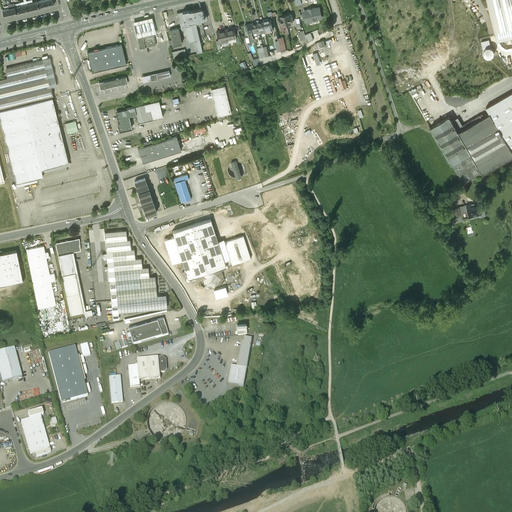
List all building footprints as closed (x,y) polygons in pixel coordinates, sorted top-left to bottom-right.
[(45,0),(41,0),(39,1),(41,8),(47,7),(45,0)] [(511,0),(487,0),(497,40),(511,37),(511,0)] [(39,1),(33,2),(35,10),(41,8),(39,1)] [(33,2),(27,4),(29,11),(35,10),(33,2)] [(27,4),(21,5),(23,13),(29,11),(27,4)] [(21,5),(14,7),(16,14),(23,13),(21,5)] [(14,7),(8,8),(10,16),(16,14),(14,7)] [(315,7),(306,9),(307,10),(302,11),(305,22),(309,21),(310,23),(318,21),(318,19),(322,19),(320,7),(315,8),(315,7)] [(8,8),(2,10),(4,18),(10,16),(8,8)] [(200,8),(192,10),(194,19),(195,21),(204,19),(204,20),(207,19),(206,13),(203,14),(202,12),(200,8)] [(192,10),(189,11),(188,10),(177,12),(179,23),(184,22),(184,21),(185,21),(194,19),(192,10)] [(291,14),(288,14),(285,15),(287,24),(289,23),(293,22),(291,14)] [(285,15),(281,16),(278,17),(279,20),(277,20),(278,25),(279,24),(280,26),(287,24),(285,15)] [(152,17),(132,22),(137,38),(136,37),(142,36),(153,33),(153,34),(156,33),(152,17)] [(269,19),(263,21),(265,32),(265,33),(273,32),(273,30),(272,22),(270,23),(269,19)] [(263,21),(257,22),(259,33),(265,32),(263,21)] [(257,22),(251,23),(253,31),(254,33),(256,33),(257,34),(259,33),(257,22)] [(195,23),(189,24),(189,25),(185,26),(182,27),(183,30),(186,29),(189,40),(196,39),(199,38),(195,23)] [(251,23),(245,25),(245,26),(244,26),(245,30),(246,30),(247,33),(253,31),(251,23)] [(287,24),(280,26),(281,30),(285,29),(286,33),(289,33),(287,28),(287,24)] [(236,27),(224,29),(226,38),(230,37),(231,39),(235,38),(236,42),(242,40),(236,27)] [(178,28),(169,30),(172,39),(169,40),(170,45),(173,44),(173,46),(182,43),(178,28)] [(224,29),(216,31),(219,40),(219,43),(220,43),(227,41),(226,38),(224,29)] [(300,41),(306,39),(305,35),(304,31),(298,33),(300,41)] [(251,32),(247,33),(248,37),(245,38),(246,43),(249,42),(249,43),(255,41),(254,38),(253,38),(251,32)] [(153,33),(142,36),(145,47),(156,44),(153,34),(153,33)] [(310,33),(305,35),(306,39),(307,43),(313,40),(310,33)] [(142,36),(136,37),(137,38),(139,48),(145,47),(142,36)] [(496,54),(495,46),(492,46),(489,36),(482,38),(486,57),(496,54)] [(121,43),(87,52),(92,71),(126,63),(121,43)] [(185,49),(172,53),(173,58),(186,55),(185,49)] [(7,78),(0,79),(0,120),(1,125),(1,126),(3,132),(3,133),(5,140),(4,140),(5,140),(7,147),(6,147),(7,147),(8,154),(8,155),(9,154),(10,161),(10,162),(12,168),(12,169),(14,176),(13,176),(14,176),(15,182),(15,183),(16,183),(22,181),(23,181),(29,180),(30,180),(29,179),(36,178),(42,176),(42,177),(43,176),(43,175),(43,176),(41,169),(48,167),(48,168),(48,167),(54,166),(55,166),(55,165),(61,164),(62,164),(66,163),(61,144),(64,144),(63,141),(63,140),(61,134),(62,134),(61,134),(59,127),(60,126),(59,126),(58,119),(57,119),(56,112),(54,105),(54,104),(52,98),(53,97),(43,60),(5,69),(7,78)] [(168,69),(155,72),(157,78),(170,75),(168,69)] [(150,73),(141,75),(143,81),(151,79),(150,73)] [(126,76),(99,83),(99,85),(100,89),(127,83),(126,79),(126,76)] [(225,86),(211,90),(217,117),(231,113),(225,86)] [(511,92),(486,108),(490,114),(490,113),(511,151),(511,92)] [(159,101),(117,111),(120,124),(117,124),(119,132),(132,129),(129,116),(136,115),(138,123),(163,117),(159,101)] [(490,114),(473,123),(472,121),(456,130),(482,175),(489,171),(490,173),(496,169),(495,168),(511,157),(511,151),(490,113),(490,114)] [(464,186),(482,175),(456,130),(449,117),(430,129),(464,186)] [(144,147),(138,149),(143,163),(181,151),(176,136),(153,144),(144,147)] [(241,178),(236,161),(231,162),(236,179),(241,178)] [(187,174),(173,179),(181,202),(191,199),(184,180),(188,179),(187,174)] [(145,178),(134,182),(138,192),(148,189),(145,178)] [(148,189),(138,192),(141,203),(140,203),(141,204),(141,206),(142,205),(146,216),(156,212),(148,189)] [(482,204),(471,207),(471,204),(467,206),(468,211),(469,215),(469,218),(470,218),(470,217),(479,214),(480,217),(486,216),(482,204)] [(210,219),(172,231),(187,276),(186,278),(186,280),(188,281),(189,280),(190,278),(194,277),(196,282),(207,278),(206,276),(210,275),(211,271),(223,267),(225,268),(227,268),(227,266),(227,265),(225,264),(210,219)] [(130,240),(127,240),(126,230),(104,232),(107,266),(104,266),(105,271),(107,271),(108,281),(109,281),(112,314),(168,309),(167,295),(157,296),(155,276),(149,277),(148,267),(142,268),(141,258),(135,259),(134,249),(131,249),(130,240)] [(243,236),(224,242),(232,264),(251,258),(243,236)] [(68,240),(55,243),(58,255),(71,252),(71,253),(80,251),(79,238),(75,239),(68,240)] [(43,245),(26,249),(38,308),(56,305),(51,281),(56,280),(54,273),(49,274),(43,245)] [(16,250),(0,253),(0,285),(23,280),(16,250)] [(71,252),(58,255),(70,315),(83,312),(71,253),(71,252)] [(164,317),(158,319),(163,336),(169,334),(164,317)] [(158,319),(128,327),(133,345),(163,336),(158,319)] [(246,324),(237,325),(238,335),(247,334),(246,324)] [(252,339),(244,338),(243,343),(241,343),(238,359),(248,360),(252,339)] [(125,347),(125,344),(127,343),(126,340),(115,343),(117,349),(125,347)] [(75,347),(48,354),(61,403),(88,396),(75,347)] [(14,349),(0,352),(0,374),(2,383),(22,378),(14,349)] [(158,358),(137,360),(138,366),(139,381),(160,379),(160,373),(158,358)] [(163,358),(158,358),(160,373),(165,373),(167,370),(166,360),(163,358)] [(238,359),(237,367),(244,368),(247,369),(248,360),(238,359)] [(138,366),(128,367),(130,388),(140,387),(139,381),(138,366)] [(244,368),(237,367),(231,366),(228,384),(244,387),(247,369),(244,368)] [(120,377),(109,378),(111,403),(122,402),(120,377)] [(42,409),(28,413),(29,419),(21,421),(30,455),(35,454),(36,457),(46,455),(51,452),(40,416),(43,415),(42,409)]
